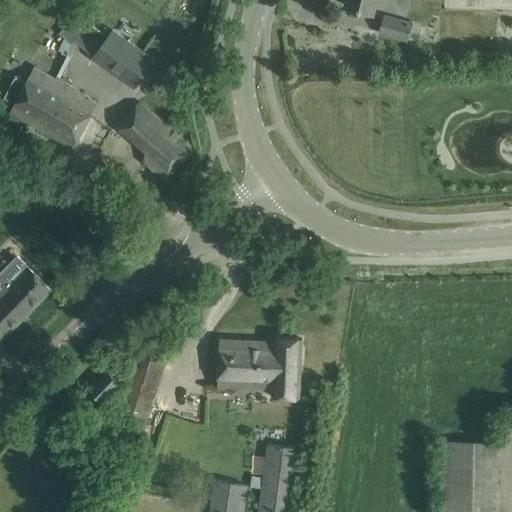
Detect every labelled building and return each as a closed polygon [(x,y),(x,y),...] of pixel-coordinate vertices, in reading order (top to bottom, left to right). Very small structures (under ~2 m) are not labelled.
[(347,0),(346,5),(374,13),(377,0),(347,0)] [(411,23),(385,16),(381,31),(407,39),(411,23)] [(71,43),(84,30),(73,19),(60,32),(71,43)] [(93,57),(119,76),(136,87),(155,60),(113,29),(93,57)] [(17,74),(5,97),(16,103),(12,111),(11,112),(55,138),(73,147),(97,103),(80,92),(65,82),(55,75),(53,77),(34,67),(28,80),(17,74)] [(165,178),(194,149),(140,102),(122,122),(165,160),(154,169),(165,178)] [(0,340),(50,289),(36,275),(26,265),(5,286),(0,280),(0,340)] [(220,339),(218,386),(232,387),(232,375),(253,376),(253,388),(273,388),(273,396),(300,398),(303,338),(276,337),(275,341),(220,339)] [(145,424),(168,352),(139,343),(116,414),(145,424)] [(90,390),(101,401),(120,382),(109,371),(90,390)] [(441,442),(439,511),(495,511),(497,443),(441,442)] [(263,487),(259,511),(291,511),(300,448),(268,444),(263,487)] [(215,480),(210,511),(243,511),(247,485),(215,480)]
